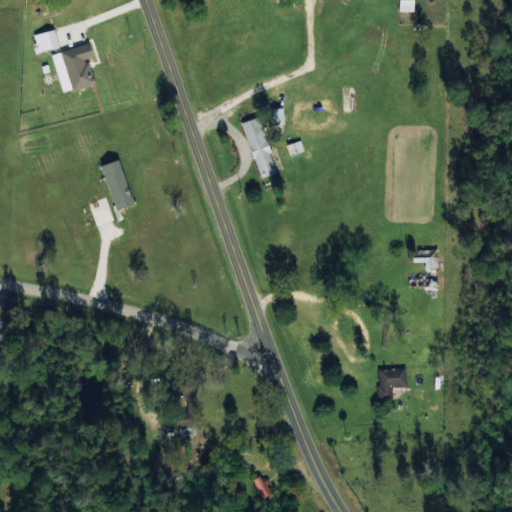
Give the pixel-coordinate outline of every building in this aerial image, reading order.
[(413,12),(413,0),(398,0),(398,12),(413,12)] [(39,33),(44,51),(59,46),(53,28),(39,33)] [(92,57),(88,43),(60,51),(71,90),(93,84),(86,59),(92,57)] [(241,122),(258,178),(275,173),(259,117),(241,122)] [(289,156),(303,150),(299,139),(285,145),(289,156)] [(437,287),(437,249),(411,248),(411,262),(424,262),(423,274),(407,274),(406,287),(437,287)] [(406,386),(405,368),(377,369),(378,396),(391,395),(390,387),(406,386)]
